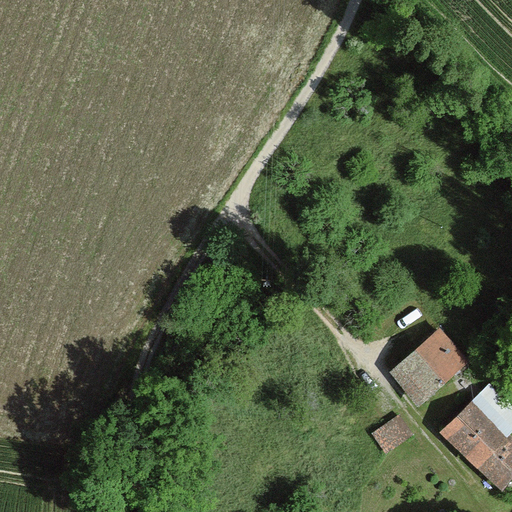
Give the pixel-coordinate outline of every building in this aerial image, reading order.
[(467,363),(439,331),(397,368),(425,400),(467,363)] [(472,398),(475,402),(508,435),(511,430),(511,406),(490,383),(472,398)] [(446,429),(482,463),(508,435),(475,402),(446,429)] [(413,434),(399,414),(373,432),(387,452),(413,434)] [(482,463),(507,485),(511,477),(511,438),(508,435),(482,463)]
